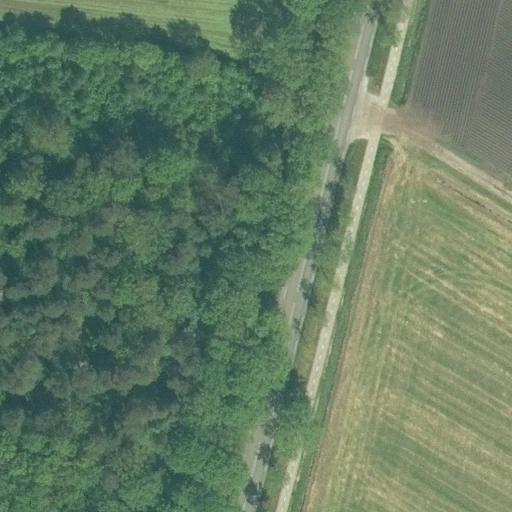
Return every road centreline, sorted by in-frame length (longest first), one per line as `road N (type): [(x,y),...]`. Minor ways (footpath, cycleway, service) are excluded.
road 1 (primary): [(240,511),(367,0)]
road 2 (track): [(226,376),(321,0)]
road 3 (track): [(226,376),(168,373),(0,392)]
road 4 (track): [(272,385),(226,376),(191,511)]
road 5 (track): [(376,121),(511,202)]
